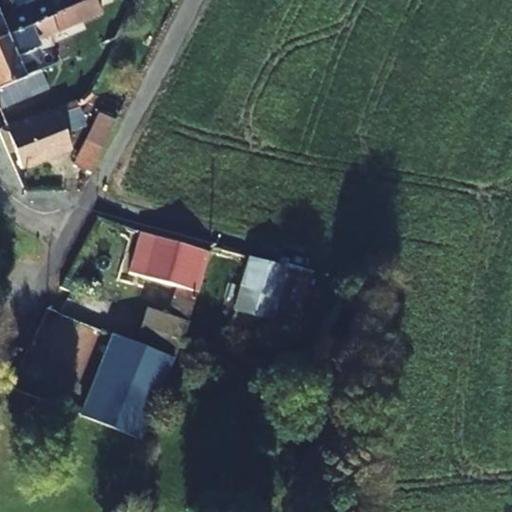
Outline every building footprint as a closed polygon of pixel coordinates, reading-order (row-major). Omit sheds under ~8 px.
[(0,0),(0,38),(62,13),(72,8),(90,0),(32,0),(14,8),(10,0),(0,0)] [(37,43),(68,29),(79,25),(72,8),(62,13),(0,38),(0,90),(23,81),(14,60),(33,52),(37,43)] [(25,79),(23,81),(0,90),(0,107),(36,93),(30,77),(25,79)] [(0,129),(0,139),(17,177),(26,173),(24,168),(73,147),(60,115),(75,110),(72,103),(0,129)] [(91,173),(116,120),(100,112),(74,164),(91,173)] [(144,304),(134,339),(115,332),(110,332),(109,334),(171,359),(180,334),(185,334),(187,331),(210,248),(142,227),(130,270),(175,282),(168,310),(144,304)] [(285,269),(251,260),(238,310),(257,314),(272,318),(274,308),(301,315),(310,271),(297,268),(297,265),(287,263),(285,269)] [(253,327),(257,314),(238,310),(235,322),(253,327)] [(109,334),(80,412),(142,435),(171,360),(171,359),(109,334)]
